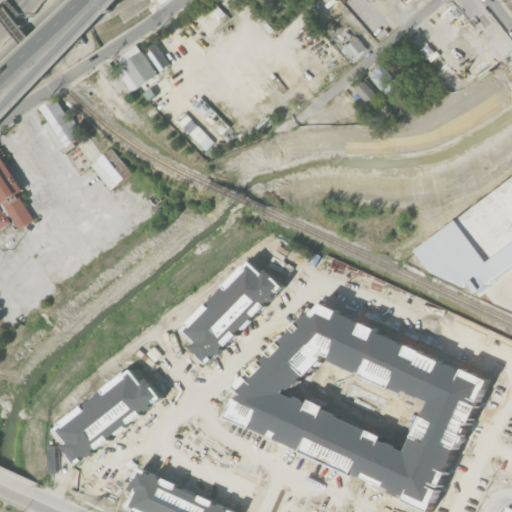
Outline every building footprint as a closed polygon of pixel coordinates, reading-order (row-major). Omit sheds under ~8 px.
[(368,49),(357,34),(342,44),(353,59),(368,49)] [(141,52),(138,46),(120,54),(123,61),(141,52)] [(118,65),(129,90),(157,77),(146,52),(118,65)] [(385,95),(398,85),(383,63),(370,73),(385,95)] [(380,116),(390,107),(365,81),(355,90),(380,116)] [(41,107),(49,121),(45,124),(61,150),(81,137),(57,97),(41,107)] [(133,171),(112,147),(91,166),(112,190),(133,171)] [(35,221),(19,193),(23,191),(0,150),(0,198),(18,230),(35,221)] [(511,178),(511,256),(490,274),(468,246),(461,253),(444,230),(511,178)] [(0,229),(11,223),(0,205),(0,229)] [(297,266),(273,233),(176,300),(200,334),(297,266)] [(359,318),(324,305),(297,376),(322,386),(319,395),(350,407),(352,400),(396,417),(435,317),(369,292),(359,318)] [(86,376),(108,404),(172,352),(150,324),(86,376)] [(405,419),(458,439),(458,438),(511,458),(511,359),(438,331),(405,419)] [(244,429),(227,401),(186,427),(195,441),(214,429),(222,443),(244,429)] [(361,452),(294,424),(275,471),(342,498),(361,452)] [(145,502),(168,511),(204,511),(226,460),(172,437),(145,502)] [(326,511),(328,508),(314,501),(308,511),(326,511)]
